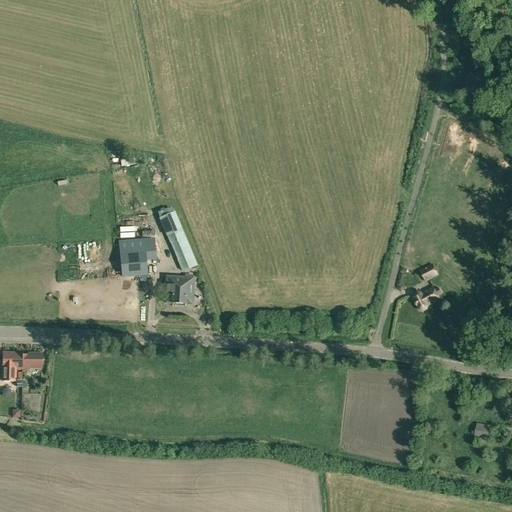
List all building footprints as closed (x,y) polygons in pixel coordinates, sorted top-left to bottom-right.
[(194,257),(180,224),(165,231),(179,263),(194,257)] [(144,239),(119,241),(122,276),(147,274),(145,250),(144,241),(144,239)] [(156,240),(144,241),(145,250),(157,249),(156,240)] [(426,282),(439,275),(433,265),(419,272),(426,282)] [(179,307),(180,277),(167,276),(166,304),(173,304),(172,307),(179,307)] [(180,277),(179,307),(185,307),(186,304),(192,305),(194,278),(180,277)] [(437,296),(442,293),(440,289),(435,292),(434,289),(422,295),(422,294),(418,293),(415,294),(414,298),(420,311),(424,311),(427,309),(427,305),(439,299),(437,296)] [(471,319),(479,318),(478,308),(469,309),(471,319)] [(22,370),(22,363),(22,354),(17,354),(17,353),(3,353),(2,367),(2,381),(15,381),(15,370),(22,370)] [(22,354),(22,363),(22,370),(29,370),(29,367),(42,368),(42,354),(28,353),(28,355),(22,354)] [(474,438),(490,441),(493,427),(477,424),(474,438)]
